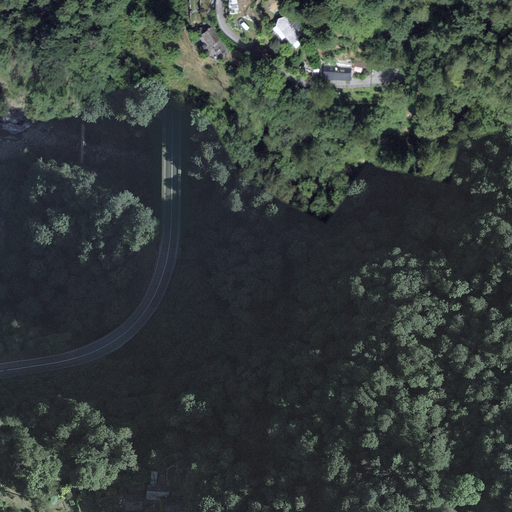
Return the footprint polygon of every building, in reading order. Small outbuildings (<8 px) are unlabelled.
[(229,0),(228,14),(244,14),(250,0),(229,0)] [(285,17),(278,19),(276,25),(277,25),(292,45),(300,40),(286,22),(285,17)] [(212,28),(201,35),(210,48),(221,41),(212,28)] [(350,80),(351,68),(323,68),(323,80),(350,80)] [(0,457),(22,443),(9,424),(0,429),(0,457)] [(157,500),(158,486),(148,485),(146,499),(157,500)] [(158,486),(157,500),(164,500),(164,499),(168,498),(170,487),(158,486)] [(142,492),(125,492),(125,510),(143,509),(142,492)] [(168,498),(164,499),(164,500),(164,511),(178,511),(178,498),(168,498)]
